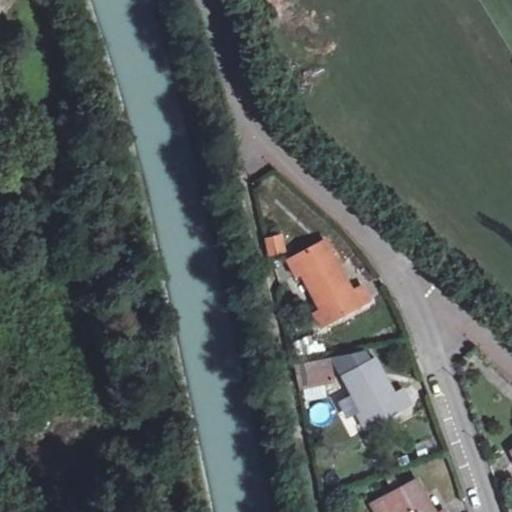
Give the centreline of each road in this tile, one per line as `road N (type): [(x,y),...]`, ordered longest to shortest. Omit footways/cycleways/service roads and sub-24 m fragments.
road 1 (track): [(316,511),(246,207),(247,116)]
road 2 (residential): [(407,275),(269,150),(247,116),(211,0)]
road 3 (residential): [(488,511),(407,275)]
road 4 (residential): [(511,366),(407,275)]
